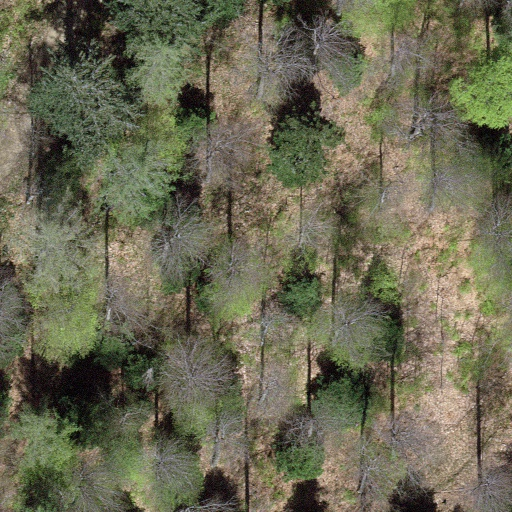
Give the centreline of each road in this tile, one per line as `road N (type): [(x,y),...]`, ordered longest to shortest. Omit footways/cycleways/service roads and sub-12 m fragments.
road 1 (track): [(15,511),(112,98),(127,0)]
road 2 (track): [(0,170),(84,0)]
road 3 (track): [(389,511),(511,387)]
